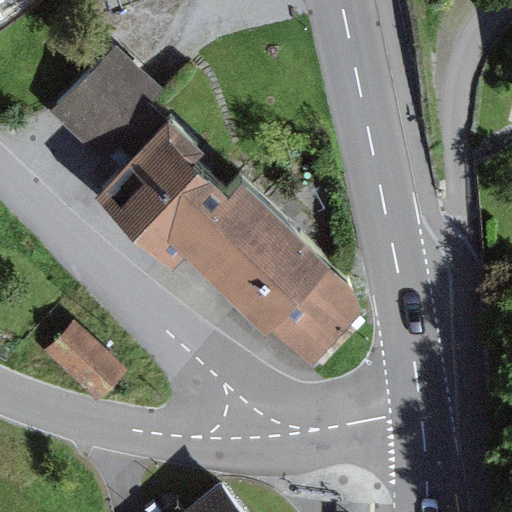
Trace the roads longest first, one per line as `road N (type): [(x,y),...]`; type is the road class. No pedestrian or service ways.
road 1 (tertiary): [(423,417),(340,0)]
road 2 (residential): [(0,176),(156,327),(258,410)]
road 3 (unclassified): [(0,396),(144,436),(214,442),(258,410)]
road 4 (unclassified): [(258,410),(317,434),(423,417)]
